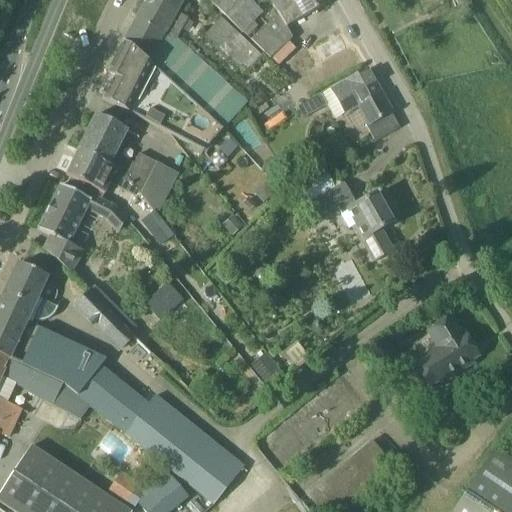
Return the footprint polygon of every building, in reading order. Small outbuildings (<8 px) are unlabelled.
[(176,41),(186,20),(176,13),(182,2),(179,0),(145,0),(134,20),(175,43),(176,41)] [(247,0),(208,0),(208,1),(242,35),(244,32),(251,40),(262,30),(253,24),(262,15),(247,0)] [(293,6),(278,15),(279,16),(262,30),(251,40),(270,60),(292,39),(286,29),(330,4),(328,0),(291,0),(294,4),(292,5),(293,6)] [(269,0),(278,15),(293,6),(292,5),(294,4),(291,0),(269,0)] [(221,19),(205,37),(245,74),(261,57),(221,19)] [(123,40),(122,41),(123,43),(105,78),(112,81),(102,100),(202,153),(222,131),(246,105),(176,41),(175,43),(134,20),(123,40)] [(312,58),(325,79),(360,58),(348,37),(312,58)] [(346,81),(330,90),(346,117),(356,111),(380,96),(367,72),(348,83),(346,81)] [(295,110),(301,121),(327,107),(321,95),(295,110)] [(386,117),(391,114),(380,96),(356,111),(369,132),(375,142),(399,129),(398,127),(393,130),(386,117)] [(157,217),(178,176),(139,155),(134,165),(114,155),(126,132),(96,116),(78,151),(125,177),(136,191),(135,192),(140,196),(157,217)] [(136,191),(125,177),(78,151),(65,176),(103,196),(108,186),(132,198),(135,192),(136,191)] [(392,224),(376,195),(355,207),(344,185),(341,187),(338,181),(316,192),(320,199),(310,205),(317,219),(335,209),(348,232),(353,229),(372,263),(392,252),(380,231),(392,224)] [(276,192),(266,182),(254,194),(264,204),(276,192)] [(65,189),(59,187),(37,231),(49,237),(43,251),(64,270),(71,276),(84,255),(83,254),(92,237),(75,227),(84,211),(106,222),(118,235),(126,220),(117,209),(106,203),(68,184),(65,189)] [(232,218),(222,227),(231,238),(242,229),(232,218)] [(254,225),(247,233),(257,241),(263,232),(254,225)] [(244,468),(155,398),(149,406),(101,368),(106,361),(26,323),(48,277),(18,265),(0,302),(0,357),(62,385),(90,408),(89,408),(173,475),(195,492),(214,507),(244,468)] [(214,276),(224,288),(236,279),(226,267),(214,276)] [(167,284),(144,306),(160,323),(183,301),(167,284)] [(94,287),(88,294),(131,336),(137,329),(94,287)] [(88,294),(72,310),(118,355),(122,351),(139,368),(151,356),(131,336),(88,294)] [(477,357),(463,334),(461,336),(450,319),(428,333),(439,350),(414,365),(429,387),(445,377),(447,380),(473,364),(471,361),(477,357)] [(250,367),(264,383),(279,371),(265,354),(250,367)] [(0,378),(1,377),(52,406),(79,422),(89,408),(90,408),(62,385),(0,357),(0,378)] [(288,381),(287,380),(279,371),(264,383),(262,385),(271,396),(288,381)] [(0,421),(11,427),(19,409),(0,399),(0,421)] [(347,511),(395,472),(372,445),(290,511),(347,511)] [(126,511),(30,448),(0,493),(0,504),(12,511),(126,511)] [(511,511),(511,462),(494,450),(483,466),(452,511),(511,511)] [(142,488),(120,473),(107,494),(129,508),(142,488)] [(167,511),(186,496),(171,478),(141,505),(146,511),(167,511)]
